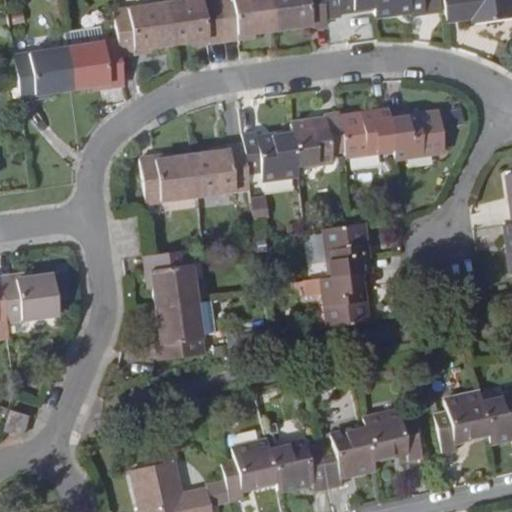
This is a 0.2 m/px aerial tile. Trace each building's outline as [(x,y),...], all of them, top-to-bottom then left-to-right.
[(216,0),(192,0),(164,4),(170,44),(188,41),(189,46),(223,41),(216,0)] [(269,0),(216,0),(223,41),(254,36),(253,33),(274,30),(269,0)] [(293,31),(326,26),(326,20),(322,0),(269,0),(274,30),(293,27),(293,31)] [(370,7),(369,0),(322,0),(326,20),(337,19),(336,12),(370,7)] [(369,0),(370,7),(372,17),(407,11),(407,18),(421,15),(418,0),(369,0)] [(439,0),(442,21),(469,17),(470,24),(511,17),(511,11),(510,0),(439,0)] [(112,12),(117,41),(119,56),(149,52),(150,47),(170,44),(164,4),(112,12)] [(117,41),(64,49),(70,89),(89,86),(90,90),(123,85),(119,56),(117,41)] [(64,49),(12,57),(17,87),(19,100),(51,96),(50,93),(70,89),(64,49)] [(387,120),(386,110),(336,118),(341,151),(342,158),(392,150),(387,120)] [(336,118),(335,111),(322,113),(322,119),(289,124),(290,133),(295,167),(330,162),(328,153),(341,151),(336,118)] [(392,150),(393,159),(442,152),(436,113),(387,120),(392,150)] [(254,133),(240,136),(241,144),(245,175),(259,173),(260,182),(296,176),(295,167),(290,133),(255,139),(254,133)] [(210,152),(191,155),(197,196),(247,190),(245,175),(241,144),(209,147),(210,152)] [(197,196),(191,155),(172,157),(172,151),(139,156),(146,202),(197,196)] [(510,222),(511,221),(511,172),(503,174),(510,222)] [(248,217),(264,216),(262,196),(247,197),(248,217)] [(511,221),(510,222),(501,224),(509,273),(511,272),(511,221)] [(358,274),(367,272),(359,224),(352,225),(320,230),(328,278),(358,274)] [(188,249),(145,255),(142,256),(147,288),(153,287),(155,305),(195,299),(188,249)] [(27,272),(0,276),(0,302),(2,321),(56,313),(50,274),(28,277),(27,272)] [(326,329),(365,321),(358,274),(328,278),(301,282),(304,297),(321,294),(326,329)] [(195,299),(155,305),(157,324),(152,325),(157,357),(202,350),(195,299)] [(449,412),(433,416),(444,463),(460,459),(459,454),(491,446),(482,408),(480,397),(447,405),(449,412)] [(491,446),(493,457),(511,452),(511,401),(482,408),(491,446)] [(362,416),(364,424),(372,464),(408,455),(410,462),(425,457),(413,410),(399,413),(398,408),(362,416)] [(29,415),(10,410),(4,431),(23,436),(29,415)] [(331,438),(317,441),(326,488),(342,485),(340,481),(374,473),(372,464),(364,424),(330,432),(331,438)] [(233,451),(217,455),(227,501),(242,497),(241,492),(276,485),(267,446),(265,436),(231,444),(233,451)] [(267,446),(276,485),(278,494),(311,486),(313,491),(326,488),(317,441),(302,445),(301,438),(267,446)] [(172,460),(131,470),(139,511),(209,511),(204,488),(179,494),(172,460)]
